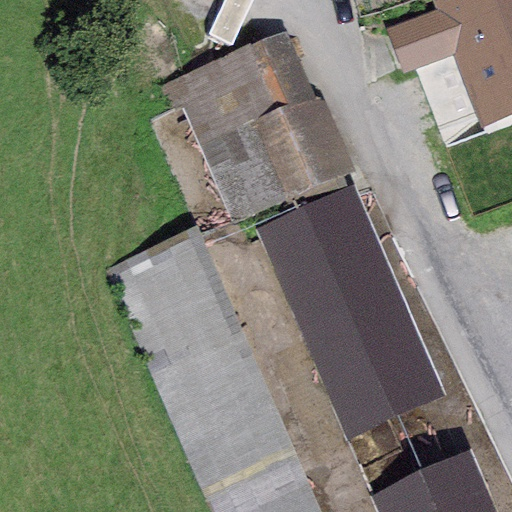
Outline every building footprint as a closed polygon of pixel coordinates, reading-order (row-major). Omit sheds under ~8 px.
[(467,48),(492,113),(511,105),(511,0),(490,0),(397,36),(410,70),(467,48)] [(283,47),(164,94),(174,120),(188,114),(233,227),(277,210),(287,233),(330,216),(348,209),(283,47)] [(256,245),(334,440),(408,410),(330,216),(287,233),(256,245)] [(110,275),(212,511),(301,511),(185,243),(110,275)] [(405,426),(355,447),(376,499),(426,479),(405,426)] [(372,508),(374,511),(461,511),(446,476),(372,508)]
